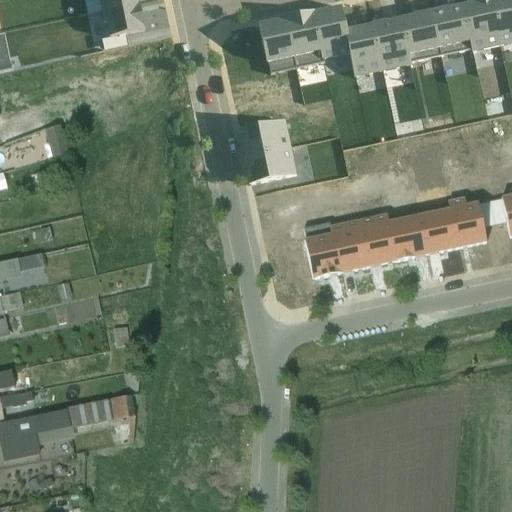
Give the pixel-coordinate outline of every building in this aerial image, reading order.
[(99,0),(103,15),(138,7),(136,0),(99,0)] [(511,0),(505,0),(491,3),(500,50),(511,47),(511,0)] [(491,3),(462,9),(472,54),(472,56),(500,50),(491,3)] [(138,7),(103,15),(109,42),(144,34),(138,7)] [(462,9),(431,16),(440,60),(472,54),(462,9)] [(341,11),(314,17),(322,63),(350,57),(346,34),(341,11)] [(431,16),(400,23),(409,67),(440,60),(431,16)] [(296,73),(323,67),(322,63),(314,17),(284,23),(296,73)] [(284,23),(258,29),(266,67),(268,67),(270,78),(296,73),(284,23)] [(400,23),(371,29),(382,75),(410,69),(409,67),(400,23)] [(371,29),(346,34),(350,57),(355,81),(382,75),(371,29)] [(55,102),(64,133),(127,115),(118,85),(55,102)] [(131,146),(151,137),(142,116),(122,125),(131,146)] [(0,154),(0,176),(64,159),(67,169),(84,165),(76,136),(54,141),(48,119),(9,129),(15,151),(0,154)] [(239,134),(245,162),(290,152),(284,124),(239,134)] [(296,179),(290,152),(245,162),(251,189),(296,179)] [(142,345),(137,329),(127,333),(132,349),(142,345)] [(0,464),(36,457),(31,436),(67,428),(63,411),(28,419),(0,425),(0,464)]
